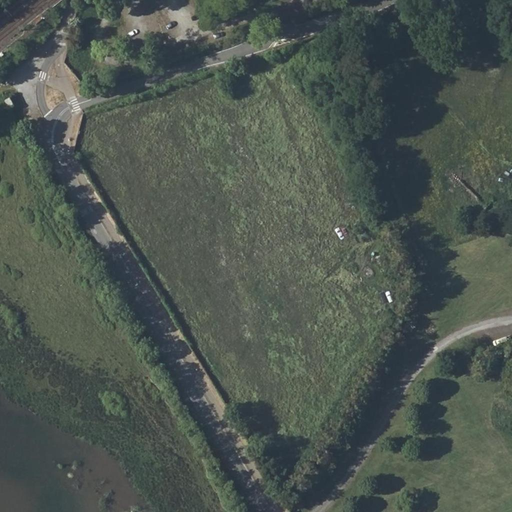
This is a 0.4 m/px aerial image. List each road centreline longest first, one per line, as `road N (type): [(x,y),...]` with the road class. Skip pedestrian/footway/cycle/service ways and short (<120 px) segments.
road 1 (tertiary): [(59,117),(58,159),(268,511)]
road 2 (unclassified): [(59,117),(398,0)]
road 3 (tertiary): [(75,0),(45,77),(44,102),(59,117)]
